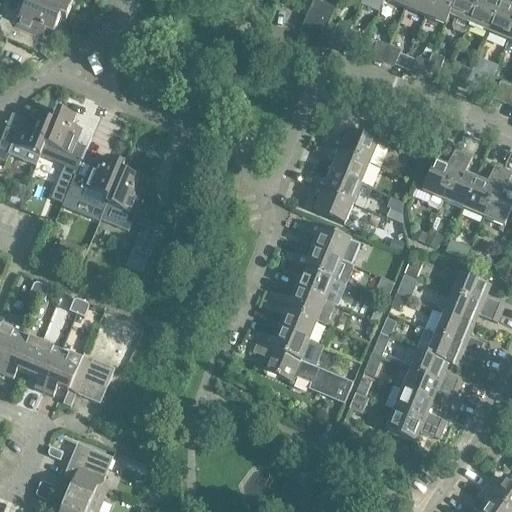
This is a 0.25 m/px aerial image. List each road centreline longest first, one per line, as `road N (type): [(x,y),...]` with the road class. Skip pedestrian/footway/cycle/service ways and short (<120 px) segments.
road 1 (residential): [(511,130),(328,64),(260,241)]
road 2 (residential): [(260,241),(229,140),(62,70)]
road 3 (residential): [(423,511),(511,365)]
road 4 (residential): [(260,241),(204,388)]
